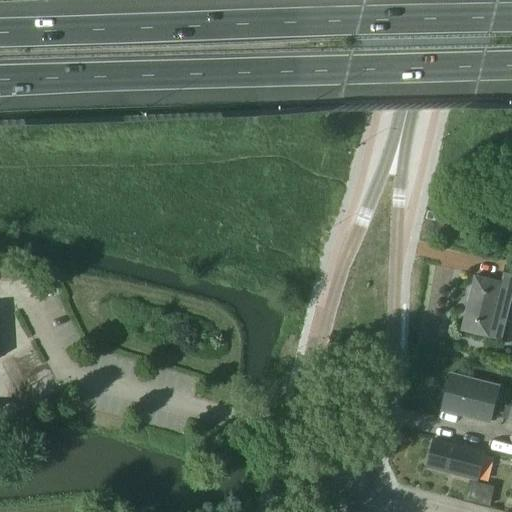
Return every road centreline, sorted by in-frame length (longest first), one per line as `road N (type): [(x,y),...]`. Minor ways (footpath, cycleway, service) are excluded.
road 1 (motorway): [(511,17),(0,31)]
road 2 (motorway): [(0,79),(511,65)]
road 3 (tertiary): [(365,495),(391,351),(398,143)]
road 4 (tertiary): [(398,143),(338,280),(289,477)]
road 5 (tertiary): [(398,143),(433,0)]
